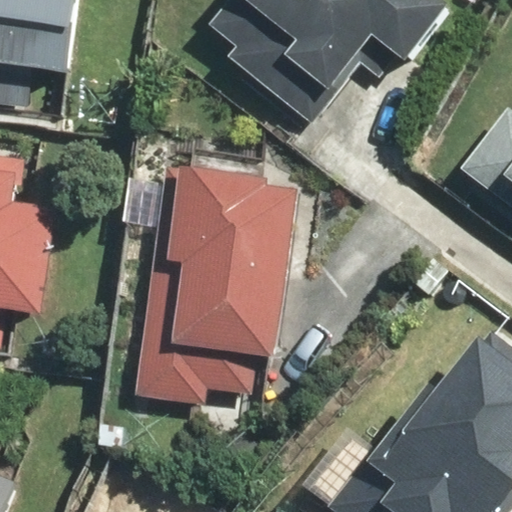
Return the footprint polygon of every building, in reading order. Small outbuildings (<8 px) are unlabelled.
[(0,0),(0,65),(77,74),(84,0),(0,0)] [(241,52),(232,64),(312,127),(379,43),(413,70),(456,15),(436,0),(239,0),(215,31),(241,52)] [(511,123),(469,178),(511,212),(511,123)] [(0,314),(45,320),(57,214),(20,210),(25,163),(0,160),(0,314)] [(303,189),(170,171),(140,396),(208,405),(210,392),(256,399),(261,362),(279,364),(303,189)] [(400,481),(376,511),(511,511),(511,339),(493,325),(456,374),(442,364),(371,460),(400,481)] [(0,511),(12,511),(22,491),(0,481),(0,437),(4,428),(0,426),(0,511)]
